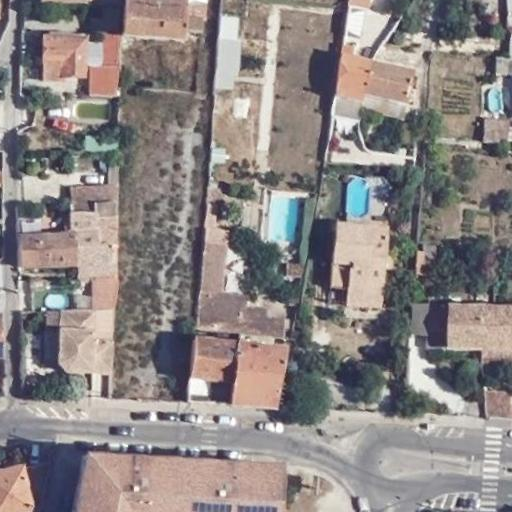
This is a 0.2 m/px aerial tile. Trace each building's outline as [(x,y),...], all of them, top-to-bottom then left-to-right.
[(124,0),(121,34),(189,41),(190,29),(201,31),(204,0),(124,0)] [(121,34),(121,7),(104,7),(104,17),(92,16),(91,32),(103,33),(117,34),(121,34)] [(103,33),(102,66),(116,65),(117,34),(103,33)] [(84,37),(43,36),(42,79),(63,80),(63,76),(83,77),(84,37)] [(219,39),(216,89),(236,90),(238,40),(219,39)] [(511,71),(511,55),(510,56),(496,54),(495,70),(511,71)] [(363,91),(370,61),(342,56),(332,112),(358,116),(362,98),(363,91)] [(411,68),(370,61),(363,91),(406,98),(411,68)] [(114,97),(116,65),(102,66),(88,66),(87,96),(114,97)] [(402,114),(406,98),(363,91),(362,98),(364,109),(402,114)] [(74,100),(75,122),(112,120),(111,98),(74,100)] [(509,139),(511,117),(484,114),(483,138),(509,139)] [(108,184),(118,184),(118,163),(108,163),(108,184)] [(93,201),(117,202),(118,184),(108,184),(68,185),(69,202),(93,201)] [(110,261),(115,261),(117,202),(93,201),(93,211),(69,211),(70,230),(75,230),(76,234),(77,262),(110,261)] [(69,202),(69,211),(93,211),(93,201),(69,202)] [(201,241),(224,243),(225,229),(210,228),(213,203),(205,203),(201,241)] [(368,212),(367,223),(385,224),(386,213),(368,212)] [(384,310),(385,229),(331,228),(330,309),(384,310)] [(76,234),(18,235),(18,265),(79,263),(77,262),(76,234)] [(201,241),(197,288),(193,325),(237,327),(283,330),(284,309),(245,306),(226,305),(228,291),(219,290),(224,243),(201,241)] [(435,253),(415,251),(413,278),(433,279),(435,253)] [(288,272),(304,273),(306,260),(289,259),(288,272)] [(115,267),(115,261),(110,261),(77,262),(79,263),(78,278),(78,280),(91,280),(102,280),(102,267),(115,267)] [(102,267),(102,280),(114,280),(115,267),(102,267)] [(102,280),(91,280),(92,310),(113,310),(114,280),(102,280)] [(29,282),(19,282),(20,298),(30,298),(29,282)] [(228,291),(226,305),(245,306),(245,292),(228,291)] [(428,343),(481,344),(482,304),(429,303),(429,300),(415,300),(414,331),(428,332),(428,343)] [(511,304),(482,304),(481,344),(480,360),(511,361),(511,304)] [(92,310),(60,311),(60,363),(67,370),(111,370),(112,340),(92,340),(92,310)] [(113,310),(92,310),(92,340),(112,340),(113,310)] [(60,311),(46,311),(46,363),(60,363),(60,311)] [(282,344),(193,335),(188,397),(275,408),(282,344)] [(369,378),(367,408),(395,410),(396,398),(397,379),(369,378)] [(501,387),(483,387),(486,414),(511,415),(511,403),(511,393),(508,390),(505,388),(501,387)] [(79,511),(284,511),(286,464),(247,462),(157,457),(90,453),(79,511)] [(0,511),(20,511),(45,506),(52,472),(53,460),(0,472),(0,511)]
